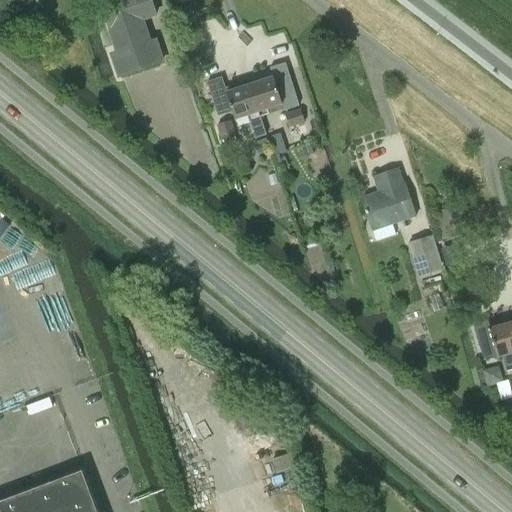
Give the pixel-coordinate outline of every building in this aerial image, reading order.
[(100,0),(117,52),(112,54),(120,76),(162,63),(154,40),(149,42),(142,19),(155,15),(150,0),(100,0)] [(40,11),(29,20),(37,31),(49,22),(40,11)] [(250,86),(259,113),(282,106),(284,111),(299,106),(286,64),(271,69),(274,78),(250,86)] [(223,79),(208,83),(218,116),(233,112),(236,121),(251,116),(252,119),(249,120),(255,140),(266,136),(250,86),(241,89),(239,85),(226,89),(223,79)] [(305,124),(300,110),(285,115),(290,128),(305,124)] [(238,142),(231,121),(219,125),(226,146),(238,142)] [(319,171),(314,154),(308,157),(313,173),(319,171)] [(373,231),(417,216),(406,184),(403,185),(398,170),(375,178),(379,192),(363,198),(373,231)] [(451,237),(465,234),(458,207),(444,211),(451,237)] [(422,240),(410,244),(419,275),(432,271),(423,240),(422,240)] [(511,323),(491,330),(489,322),(477,325),(480,337),(479,337),(485,358),(498,354),(499,358),(504,356),(507,360),(511,358),(511,323)] [(0,511),(102,511),(88,472),(0,504),(0,511)]
